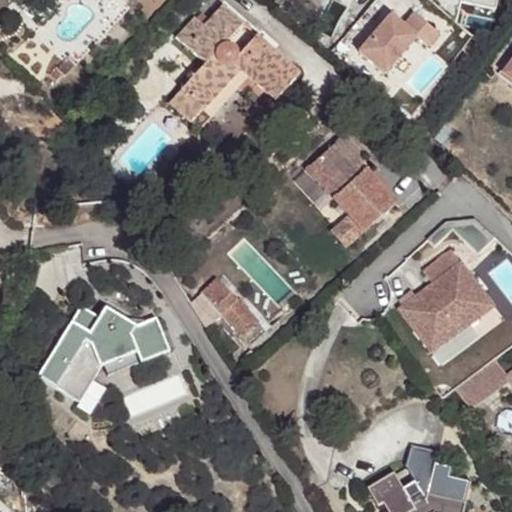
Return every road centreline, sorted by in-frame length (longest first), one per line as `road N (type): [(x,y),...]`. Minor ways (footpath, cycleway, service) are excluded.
road 1 (residential): [(48,240),(126,237),(157,267),(304,511)]
road 2 (residential): [(363,283),(454,199),(475,201),(511,234)]
